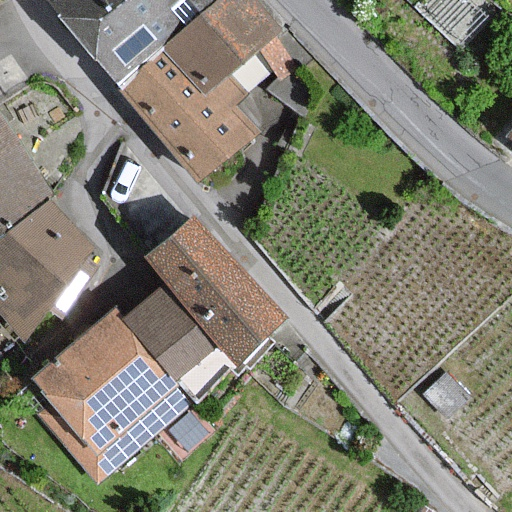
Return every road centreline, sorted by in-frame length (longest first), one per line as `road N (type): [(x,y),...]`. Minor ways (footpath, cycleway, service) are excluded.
road 1 (tertiary): [(511,188),(363,65),(300,0)]
road 2 (unclassified): [(311,329),(470,511)]
